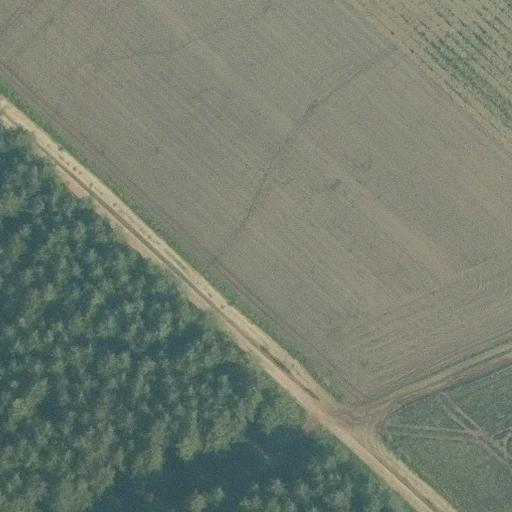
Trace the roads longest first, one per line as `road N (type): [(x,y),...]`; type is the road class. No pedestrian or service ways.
road 1 (track): [(450,511),(0,95)]
road 2 (track): [(354,421),(139,511)]
road 3 (track): [(354,421),(511,351)]
